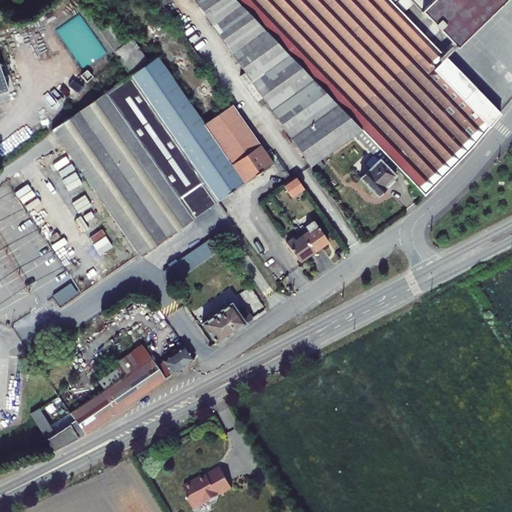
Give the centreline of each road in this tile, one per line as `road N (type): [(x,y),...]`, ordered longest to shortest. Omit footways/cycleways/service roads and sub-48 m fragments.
road 1 (tertiary): [(19,486),(434,281)]
road 2 (tertiary): [(427,269),(19,486)]
road 3 (residential): [(412,227),(210,364)]
road 4 (unknown): [(511,114),(395,0)]
road 5 (residential): [(511,121),(412,227)]
